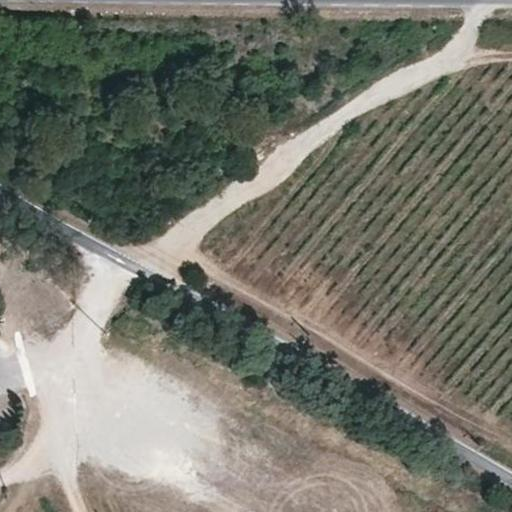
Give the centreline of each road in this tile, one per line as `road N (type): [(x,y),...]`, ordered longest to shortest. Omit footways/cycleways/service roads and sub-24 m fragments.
road 1 (residential): [(0,192),(511,480)]
road 2 (track): [(133,265),(358,106),(453,56),(492,0)]
road 3 (track): [(0,265),(51,449),(83,511)]
